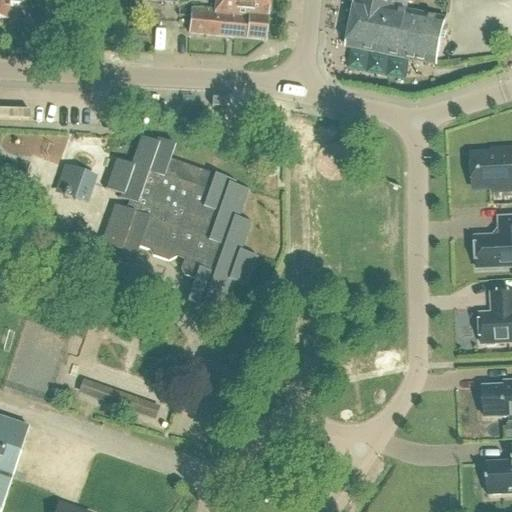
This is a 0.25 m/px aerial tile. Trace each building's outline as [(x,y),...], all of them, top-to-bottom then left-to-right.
[(19,7),(19,0),(0,0),(0,19),(7,20),(8,6),(19,7)] [(266,38),(269,0),(217,0),(216,14),(191,12),(189,36),(261,42),(266,38)] [(395,10),(396,0),(361,0),(361,3),(356,2),(347,49),(436,67),(446,20),(395,10)] [(226,110),(226,102),(213,101),(212,110),(226,110)] [(68,128),(0,127),(0,151),(68,152),(68,128)] [(240,221),(250,193),(236,188),(237,184),(216,177),(172,162),(177,147),(158,140),(156,145),(139,139),(130,167),(116,162),(106,191),(121,196),(119,200),(129,204),(126,212),(116,208),(103,246),(119,251),(118,256),(138,263),(143,250),(154,254),(156,259),(169,264),(177,262),(178,259),(185,262),(182,271),(185,278),(193,281),(186,302),(206,309),(207,305),(223,311),(232,283),(246,288),(256,258),(242,254),(252,226),(240,221)] [(511,193),(511,150),(500,151),(500,155),(472,157),(474,191),(503,189),(503,194),(511,193)] [(87,205),(96,177),(62,166),(53,194),(87,205)] [(511,219),(499,220),(500,238),(476,239),(477,271),(511,269),(511,219)] [(75,256),(85,224),(74,220),(63,252),(75,256)] [(511,294),(491,295),(492,315),(480,316),(481,346),(484,346),(487,348),(494,348),(496,346),(511,344),(511,294)] [(511,387),(484,389),(485,420),(511,418),(511,387)] [(0,511),(28,429),(0,419),(0,511)] [(487,498),(511,496),(511,447),(511,448),(511,463),(485,464),(487,498)]
